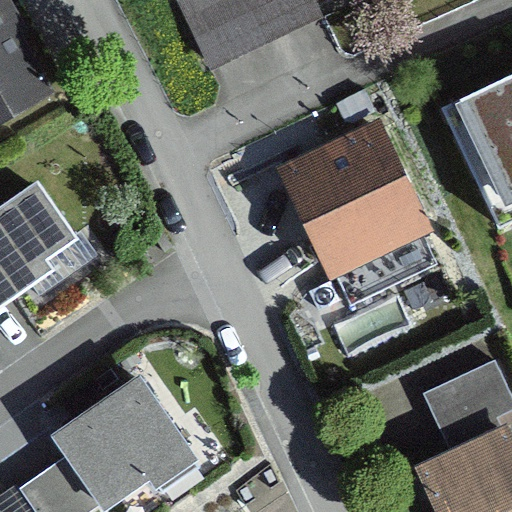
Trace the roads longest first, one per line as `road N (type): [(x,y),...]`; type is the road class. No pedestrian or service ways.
road 1 (residential): [(212,253),(342,511)]
road 2 (residential): [(84,0),(212,253)]
road 3 (residential): [(212,253),(0,401)]
